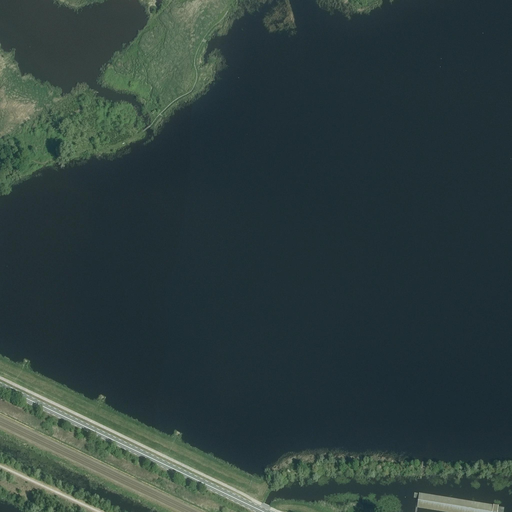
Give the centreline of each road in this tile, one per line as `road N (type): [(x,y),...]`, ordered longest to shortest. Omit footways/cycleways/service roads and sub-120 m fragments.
road 1 (track): [(0,363),(250,483),(260,504)]
road 2 (tertiary): [(263,511),(0,386)]
